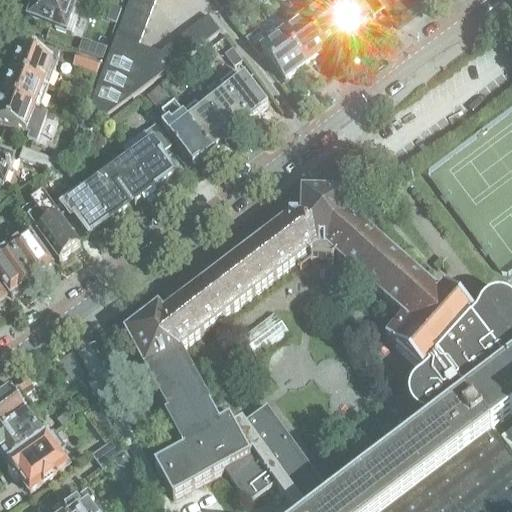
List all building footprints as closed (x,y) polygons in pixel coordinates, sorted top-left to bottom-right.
[(80,14),(42,0),(37,0),(30,22),(71,38),(80,14)] [(42,0),(80,14),(85,0),(42,0)] [(152,12),(156,2),(151,0),(130,0),(129,4),(152,12)] [(231,6),(226,0),(211,0),(221,13),(231,6)] [(259,5),(255,0),(249,0),(244,4),(249,12),(259,5)] [(349,0),(331,0),(322,7),(347,40),(368,25),(349,0)] [(384,12),(375,0),(358,0),(373,21),(384,12)] [(129,4),(125,14),(148,23),(152,12),(129,4)] [(122,10),(121,10),(113,7),(108,23),(116,27),(122,10)] [(322,7),(302,22),(327,56),(347,40),(322,7)] [(148,23),(125,14),(121,25),(144,33),(148,23)] [(199,25),(211,41),(220,35),(208,19),(199,25)] [(327,56),(302,22),(282,37),(287,46),(306,71),(327,56)] [(144,33),(121,25),(117,35),(140,44),(144,33)] [(199,25),(190,32),(202,48),(211,41),(199,25)] [(287,46),(282,37),(275,27),(263,37),(259,32),(245,43),(259,62),(264,58),(285,86),(306,71),(287,46)] [(190,32),(181,39),(193,55),(202,48),(190,32)] [(140,44),(117,35),(115,40),(138,48),(140,44)] [(193,55),(181,39),(172,46),(184,62),(193,55)] [(175,68),(164,53),(159,57),(138,48),(115,40),(90,107),(102,123),(175,68)] [(103,63),(107,51),(83,42),(78,54),(103,63)] [(10,77),(48,91),(57,66),(56,66),(59,56),(26,44),(23,54),(19,52),(14,65),(12,64),(8,74),(11,75),(10,77)] [(184,62),(172,46),(163,52),(164,53),(175,68),(184,62)] [(242,65),(233,52),(224,58),(234,71),(242,65)] [(101,66),(77,57),(72,70),(96,79),(101,66)] [(180,75),(174,80),(179,87),(185,83),(180,75)] [(48,91),(10,77),(6,88),(3,87),(0,96),(0,97),(2,98),(1,100),(39,115),(48,91)] [(233,78),(220,88),(248,125),(250,124),(253,123),(258,119),(260,116),(268,110),(244,79),(237,84),(233,78)] [(162,88),(150,96),(159,109),(171,101),(162,88)] [(248,125),(220,88),(201,103),(230,140),(238,133),(241,132),(246,129),(248,125)] [(60,94),(57,102),(66,106),(69,97),(60,94)] [(81,103),(70,99),(68,107),(79,111),(81,103)] [(39,115),(1,100),(0,103),(0,126),(31,138),(39,115)] [(201,103),(184,116),(211,154),(213,153),(216,152),(221,149),(222,146),(230,140),(201,103)] [(211,154),(184,116),(175,105),(162,115),(168,123),(162,128),(164,131),(163,132),(192,169),(201,163),(204,162),(209,158),(211,154)] [(96,128),(87,115),(79,134),(86,136),(96,128)] [(146,135),(161,156),(171,149),(155,128),(146,135)] [(161,156),(146,135),(123,152),(129,161),(154,194),(157,192),(160,194),(163,192),(163,188),(174,180),(158,159),(161,156)] [(60,166),(23,152),(18,163),(49,175),(60,166)] [(54,152),(50,162),(60,165),(63,156),(54,152)] [(6,190),(15,166),(0,160),(0,188),(6,190)] [(154,194),(129,161),(111,174),(105,166),(99,171),(104,179),(117,197),(123,193),(134,208),(154,194)] [(129,212),(117,197),(104,179),(84,194),(108,227),(129,212)] [(108,227),(84,194),(62,210),(71,223),(74,221),(89,241),(97,235),(100,237),(108,231),(108,227)] [(355,224),(345,223),(346,201),(303,200),(303,222),(292,221),(164,319),(159,312),(125,338),(169,419),(167,420),(185,453),(161,466),(154,469),(173,503),(225,475),(249,508),(275,489),(292,511),(511,511),(511,458),(491,431),(511,415),(511,304),(510,302),(498,299),(487,303),(481,309),(477,319),(445,291),(440,298),(425,286),(355,226),(355,224)] [(80,252),(44,201),(33,209),(38,217),(29,225),(59,267),(80,252)] [(8,222),(17,216),(11,206),(2,212),(8,222)] [(18,238),(3,248),(33,289),(45,281),(45,276),(52,271),(27,236),(20,241),(18,238)] [(33,289),(3,248),(0,250),(0,284),(10,300),(18,294),(22,297),(33,289)] [(84,379),(74,358),(62,366),(75,385),(84,379)] [(0,440),(31,417),(34,415),(24,401),(35,393),(27,381),(15,389),(18,395),(0,407),(0,440)] [(99,408),(85,418),(92,428),(104,419),(99,408)] [(68,415),(58,423),(63,430),(73,422),(68,415)] [(31,417),(0,440),(0,457),(1,457),(9,468),(48,441),(43,434),(49,429),(46,425),(40,429),(31,417)] [(116,440),(111,431),(103,435),(109,445),(116,440)] [(55,436),(48,441),(9,468),(10,470),(10,474),(9,474),(15,483),(16,482),(20,483),(20,484),(22,484),(32,497),(71,468),(62,455),(66,453),(55,436)] [(114,444),(108,448),(91,459),(100,473),(113,464),(118,472),(125,472),(132,469),(125,455),(122,457),(114,444)] [(92,511),(89,506),(94,503),(89,496),(80,502),(68,510),(66,511),(92,511)] [(68,510),(80,502),(77,498),(66,506),(68,510)]
